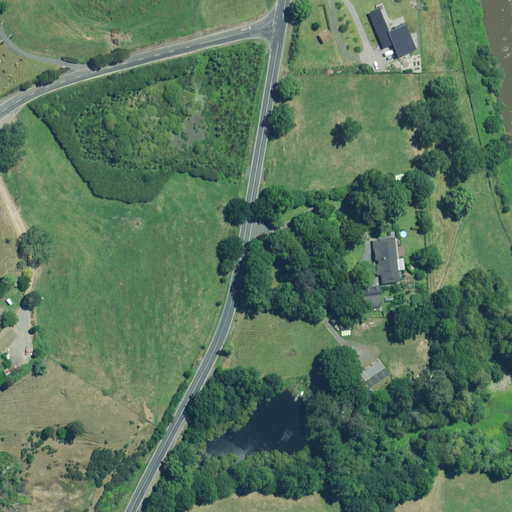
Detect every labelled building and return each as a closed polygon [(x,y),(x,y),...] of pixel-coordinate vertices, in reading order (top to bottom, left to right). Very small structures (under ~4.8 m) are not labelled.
[(386,11),(369,18),(388,62),(418,50),(408,27),(395,33),(386,11)] [(390,233),(390,238),(372,240),(377,276),(380,275),(381,284),(399,282),(398,271),(402,271),(400,256),(405,256),(402,238),(396,238),(396,232),(390,233)] [(410,265),(409,265),(409,266),(408,267),(408,268),(408,269),(409,270),(409,271),(410,271),(411,272),(412,272),(413,272),(414,272),(415,271),(416,270),(416,269),(416,268),(416,267),(416,266),(415,265),(414,264),(413,264),(412,264),(411,264),(410,265)] [(381,307),(379,287),(360,288),(361,309),(381,307)] [(0,311),(3,308),(0,305),(0,351),(17,334),(7,324),(0,330),(0,311)]
